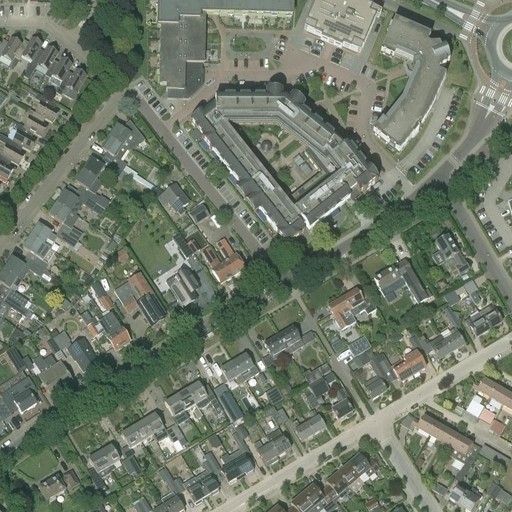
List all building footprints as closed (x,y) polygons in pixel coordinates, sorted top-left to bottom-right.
[(166,86),(166,88),(166,91),(167,91),(167,100),(177,101),(177,92),(183,92),(183,101),(188,101),(203,87),(203,71),(202,71),(202,65),(203,65),(205,15),(293,18),(293,0),(157,0),(157,27),(161,27),(159,85),(166,86)] [(378,13),(347,0),(316,0),(305,25),(309,27),(307,33),(322,40),(321,42),(340,50),(341,48),(356,54),(359,48),(362,50),(378,13)] [(414,31),(394,23),(391,27),(394,29),(392,32),(391,34),(389,33),(380,53),(389,57),(389,54),(408,62),(405,67),(407,72),(412,75),(401,102),(381,127),(378,125),(372,133),(389,147),(388,149),(393,152),(395,150),(399,154),(411,138),(412,139),(418,131),(417,131),(430,112),(441,86),(445,78),(442,77),(437,74),(439,71),(445,66),(445,64),(449,62),(443,47),(439,48),(438,47),(430,47),(430,48),(426,46),(430,38),(414,31)] [(0,46),(0,59),(1,57),(11,63),(14,59),(21,46),(11,40),(5,49),(0,46)] [(14,59),(19,62),(22,58),(32,63),(36,55),(37,55),(42,46),(32,40),(26,49),(21,46),(14,59)] [(28,81),(35,71),(37,66),(47,72),(49,71),(58,55),(47,49),(42,58),(37,55),(36,55),(32,63),(23,78),(28,81)] [(50,80),(48,83),(58,89),(62,82),(72,66),(62,60),(54,74),(49,71),(47,72),(45,77),(50,80)] [(76,95),(86,77),(76,71),(68,85),(62,82),(58,89),(59,89),(54,97),(58,99),(59,97),(61,97),(66,89),(76,95)] [(32,92),(29,97),(41,104),(35,114),(35,115),(36,115),(52,125),(58,114),(49,109),(52,103),(32,92)] [(289,246),(301,236),(300,235),(304,232),(302,230),(305,228),(308,233),(349,200),(348,199),(356,192),(359,195),(364,192),(364,193),(377,182),(376,182),(377,181),(340,137),(336,140),(335,140),(336,139),(301,111),(304,107),(292,97),(288,101),(285,99),(281,98),(281,92),(264,93),(265,99),(215,98),(215,104),(203,113),(202,112),(190,122),(202,138),(201,140),(211,152),(212,151),(239,185),(234,190),(255,215),(259,212),(286,246),(288,245),(289,246)] [(33,120),(36,115),(35,115),(35,114),(30,112),(27,117),(29,119),(23,129),(25,130),(41,139),(47,128),(33,120)] [(122,147),(128,151),(130,152),(144,142),(130,122),(124,127),(122,130),(117,127),(109,139),(122,147)] [(18,133),(12,143),(14,144),(30,153),(36,143),(22,135),(25,130),(23,129),(19,126),(16,131),(18,133)] [(0,143),(2,144),(0,147),(0,156),(2,158),(18,167),(24,157),(11,149),(14,144),(12,143),(1,137),(0,138),(0,143)] [(120,162),(128,151),(122,147),(109,139),(102,150),(107,153),(103,159),(123,172),(127,167),(120,162)] [(0,177),(7,182),(13,171),(0,163),(0,161),(2,158),(0,156),(0,177)] [(103,170),(118,180),(123,172),(103,159),(99,165),(91,160),(83,172),(96,180),(103,170)] [(154,168),(146,180),(155,186),(163,174),(154,168)] [(83,172),(76,184),(80,187),(76,193),(96,206),(104,211),(109,204),(101,198),(100,200),(95,196),(103,185),(96,180),(83,172)] [(175,187),(164,196),(158,188),(150,200),(154,205),(159,201),(164,207),(168,204),(176,214),(189,204),(175,187)] [(75,217),(82,206),(92,212),(96,206),(76,193),(72,199),(64,193),(57,205),(70,214),(75,217)] [(83,236),(72,229),(78,219),(75,217),(70,214),(57,205),(49,217),(63,226),(59,232),(78,244),(83,236)] [(189,216),(196,226),(208,218),(202,208),(189,216)] [(53,244),(53,245),(56,239),(73,250),(77,252),(80,246),(77,244),(78,244),(59,232),(56,238),(38,226),(30,238),(49,250),(53,244)] [(113,241),(118,245),(122,240),(116,236),(113,241)] [(186,261),(192,257),(194,256),(187,246),(185,247),(179,237),(169,244),(176,254),(180,252),(186,261)] [(43,262),(50,251),(49,250),(30,238),(23,249),(37,258),(33,264),(44,272),(48,265),(43,262)] [(466,263),(465,264),(463,264),(448,238),(436,245),(447,263),(445,264),(451,274),(456,272),(459,276),(470,270),(466,263)] [(185,243),(187,246),(194,256),(200,252),(191,239),(185,243)] [(224,241),(216,246),(226,262),(223,264),(232,278),(244,270),(235,257),(234,257),(224,241)] [(111,254),(112,253),(117,246),(114,244),(109,251),(108,252),(111,254)] [(209,249),(201,254),(212,271),(211,272),(220,286),(232,278),(223,264),(220,266),(209,249)] [(119,263),(128,257),(123,250),(114,255),(119,263)] [(29,270),(24,267),(12,259),(4,270),(22,282),(29,271),(39,278),(44,272),(33,264),(29,270)] [(418,307),(432,299),(428,292),(423,295),(405,264),(398,268),(399,271),(394,274),(392,271),(374,281),(375,282),(373,283),(376,288),(377,288),(377,289),(378,288),(381,293),(399,282),(402,280),(418,307)] [(0,276),(0,283),(11,291),(6,297),(25,309),(29,302),(15,293),(22,282),(4,270),(0,276)] [(178,286),(170,291),(177,302),(178,302),(183,308),(196,300),(192,293),(198,289),(186,270),(173,279),(175,281),(174,282),(176,285),(177,284),(178,286)] [(44,274),(41,279),(48,283),(51,278),(44,274)] [(165,314),(153,295),(151,296),(139,277),(114,293),(126,313),(137,306),(152,330),(164,322),(160,317),(165,314)] [(444,281),(438,284),(442,291),(448,287),(444,281)] [(98,284),(91,288),(97,297),(103,293),(98,284)] [(81,297),(75,292),(72,296),(78,301),(81,297)] [(365,292),(359,296),(357,292),(342,300),(350,314),(357,309),(360,314),(364,312),(367,317),(376,311),(365,292)] [(443,298),(450,309),(460,302),(453,292),(443,298)] [(108,313),(114,309),(103,293),(97,297),(100,301),(99,302),(106,313),(102,316),(122,347),(130,342),(121,329),(120,329),(112,316),(111,317),(108,313)] [(478,300),(475,295),(470,297),(469,298),(474,305),(477,303),(478,300)] [(27,318),(29,315),(30,313),(25,309),(6,297),(3,303),(0,301),(0,310),(1,309),(0,308),(0,307),(2,304),(26,319),(27,318)] [(341,332),(356,324),(342,300),(327,309),(341,332)] [(61,304),(59,307),(69,314),(76,304),(73,302),(71,306),(66,303),(61,304)] [(33,314),(36,309),(31,305),(28,310),(33,314)] [(496,313),(492,306),(478,315),(489,332),(502,324),(495,313),(496,313)] [(451,326),(457,322),(449,308),(443,312),(451,326)] [(102,316),(101,315),(87,323),(82,316),(80,317),(94,339),(104,333),(107,338),(105,339),(109,346),(111,346),(115,352),(122,347),(102,316)] [(464,323),(468,330),(469,329),(476,340),(489,332),(478,315),(464,323)] [(43,329),(37,333),(41,338),(47,334),(43,329)] [(278,338),(286,351),(293,347),(296,352),(304,348),(293,329),(278,338)] [(464,347),(458,336),(459,335),(456,330),(442,338),(445,344),(452,355),(464,347)] [(49,334),(53,340),(58,337),(54,331),(49,334)] [(311,332),(301,338),(305,346),(315,340),(311,332)] [(69,344),(70,343),(64,333),(53,340),(61,352),(66,349),(74,363),(75,362),(83,374),(98,364),(90,353),(91,352),(84,341),(72,348),(69,344)] [(286,351),(278,338),(264,347),(275,365),(282,360),(280,355),(286,351)] [(413,378),(426,370),(420,360),(427,356),(418,341),(417,341),(415,338),(408,342),(415,354),(403,361),(405,363),(412,377),(413,378)] [(442,338),(429,346),(427,341),(425,342),(423,338),(418,341),(420,346),(427,356),(433,352),(439,362),(452,355),(445,344),(442,338)] [(46,345),(54,357),(61,352),(53,340),(46,345)] [(344,350),(340,343),(332,348),(336,354),(344,350)] [(361,344),(349,351),(354,359),(371,350),(367,343),(362,346),(361,344)] [(21,362),(13,350),(6,354),(19,375),(26,371),(21,362)] [(373,402),(387,394),(382,385),(388,382),(378,365),(375,359),(374,359),(370,351),(361,357),(366,366),(368,364),(377,379),(363,387),(366,392),(373,402)] [(44,362),(61,389),(72,382),(60,364),(57,367),(51,357),(44,362)] [(233,365),(245,384),(259,376),(255,369),(253,370),(245,357),(233,365)] [(34,369),(27,358),(21,362),(26,371),(27,374),(34,369)] [(412,377),(405,363),(392,371),(385,360),(378,365),(388,382),(390,385),(398,381),(400,384),(412,377)] [(61,389),(44,362),(37,367),(42,376),(39,378),(50,396),(61,389)] [(327,364),(317,369),(320,377),(330,372),(327,364)] [(224,387),(228,385),(234,381),(238,388),(245,384),(233,365),(220,372),(223,376),(219,378),(224,387)] [(303,380),(307,386),(321,378),(320,378),(318,373),(317,372),(303,380)] [(9,390),(26,380),(22,373),(5,384),(9,390)] [(327,385),(336,380),(333,374),(324,379),(327,385)] [(262,385),(266,383),(262,376),(258,378),(262,385)] [(21,415),(36,405),(29,394),(34,391),(27,380),(18,386),(24,396),(14,403),(21,415)] [(490,400),(497,387),(485,380),(481,387),(476,384),(473,389),(490,400)] [(324,386),(321,381),(308,389),(314,399),(318,396),(315,391),(324,386)] [(288,384),(283,387),(284,389),(289,398),(294,395),(288,384)] [(209,404),(207,400),(198,386),(187,392),(196,407),(198,410),(202,410),(206,408),(209,404),(210,404),(217,417),(223,413),(215,400),(209,404)] [(502,406),(509,394),(497,387),(490,400),(502,406)] [(277,391),(273,394),(278,403),(283,400),(277,391)] [(185,413),(196,407),(187,392),(176,399),(185,413)] [(339,422),(346,418),(347,420),(349,420),(353,418),(353,416),(352,415),(353,414),(346,403),(348,402),(342,392),(334,397),(340,407),(332,411),(339,422)] [(229,394),(219,400),(235,425),(245,419),(229,394)] [(511,412),(511,395),(509,394),(502,406),(511,412)] [(305,399),(312,411),(318,407),(311,395),(305,399)] [(185,413),(176,399),(165,405),(174,420),(185,413)] [(12,415),(9,411),(2,400),(0,401),(0,418),(2,421),(12,415)] [(484,409),(480,406),(477,405),(472,402),(467,412),(466,413),(478,419),(484,409)] [(276,413),(273,408),(259,416),(262,421),(271,417),(277,428),(283,425),(276,413)] [(283,425),(288,422),(282,410),(276,413),(283,425)] [(484,421),(489,413),(484,410),(479,419),(484,421)] [(198,421),(202,418),(198,411),(193,413),(198,421)] [(314,412),(308,415),(313,422),(307,426),(314,438),(326,431),(318,419),(314,412)] [(143,423),(152,438),(163,432),(154,417),(143,423)] [(412,433),(415,428),(430,437),(437,425),(424,418),(421,424),(414,420),(411,426),(409,431),(412,433)] [(494,421),(489,430),(499,436),(504,426),(494,421)] [(296,422),(291,426),(302,445),(314,438),(307,426),(301,430),(296,422)] [(132,430),(141,445),(152,438),(143,423),(132,430)] [(438,450),(449,432),(437,425),(430,437),(437,441),(433,448),(438,451),(439,450),(438,450)] [(237,429),(237,430),(236,431),(242,442),(248,438),(242,426),(237,429)] [(171,430),(179,442),(183,440),(184,439),(176,427),(171,430)] [(237,430),(237,429),(234,430),(237,436),(232,439),(243,458),(249,454),(242,442),(236,431),(237,430)] [(141,445),(132,430),(121,436),(130,451),(141,445)] [(179,442),(171,430),(166,433),(173,445),(179,442)] [(284,439),(283,439),(278,432),(272,435),(266,439),(271,446),(278,459),(291,451),(284,439)] [(454,451),(461,439),(449,432),(438,450),(439,450),(444,453),(447,447),(454,451)] [(213,450),(221,446),(216,435),(207,439),(213,450)] [(455,461),(460,454),(466,457),(473,446),(461,439),(454,451),(450,458),(455,461)] [(154,442),(150,444),(154,452),(153,452),(157,459),(162,456),(158,450),(159,449),(154,442)] [(259,443),(253,447),(265,467),(278,459),(271,446),(263,451),(259,443)] [(483,460),(489,449),(484,446),(478,457),(483,460)] [(111,473),(115,470),(113,467),(120,463),(111,448),(99,455),(110,473),(111,473)] [(489,449),(483,460),(488,463),(494,452),(489,449)] [(494,452),(488,463),(493,466),(500,455),(494,452)] [(213,459),(210,454),(204,458),(207,463),(213,459)] [(111,474),(111,473),(110,473),(99,455),(88,461),(97,476),(104,473),(107,477),(111,474)] [(500,455),(493,466),(498,469),(505,458),(500,455)] [(143,475),(132,457),(127,460),(138,478),(143,475)] [(359,457),(348,467),(363,484),(379,471),(371,461),(366,465),(359,457)] [(471,467),(476,460),(470,457),(466,464),(455,481),(460,485),(472,467),(471,467)] [(505,458),(498,469),(504,472),(510,461),(505,458)] [(213,459),(207,463),(214,475),(220,471),(213,459)] [(233,466),(240,478),(245,476),(246,478),(253,473),(245,459),(233,466)] [(121,463),(129,477),(134,473),(137,478),(138,478),(127,460),(121,463)] [(418,461),(415,467),(420,470),(423,464),(418,461)] [(219,494),(211,480),(209,478),(214,475),(207,463),(201,466),(206,474),(195,481),(206,499),(210,496),(212,498),(219,494)] [(240,478),(233,466),(221,474),(229,488),(237,483),(236,481),(240,478)] [(364,486),(363,484),(348,467),(337,476),(353,495),(364,486)] [(182,511),(175,499),(180,495),(173,483),(165,470),(157,475),(164,485),(165,484),(172,495),(161,502),(166,511),(182,511)] [(65,492),(63,489),(68,485),(71,490),(78,486),(71,473),(63,478),(64,479),(59,482),(57,479),(38,490),(46,504),(48,502),(49,503),(55,500),(54,498),(65,492)] [(337,476),(327,485),(329,488),(324,492),(332,501),(333,501),(336,505),(336,504),(340,499),(341,501),(346,497),(350,500),(354,496),(353,495),(337,476)] [(179,480),(173,483),(180,495),(185,492),(195,508),(203,504),(201,502),(206,499),(195,481),(184,488),(179,480)] [(93,484),(101,497),(106,494),(98,481),(93,484)] [(492,484),(485,494),(491,498),(497,488),(492,484)] [(332,501),(324,492),(320,496),(312,487),(301,497),(314,511),(320,511),(323,511),(334,511),(339,508),(336,504),(336,505),(333,501),(332,501)] [(450,500),(461,507),(469,495),(469,494),(458,487),(450,500)] [(496,501),(502,491),(497,488),(491,498),(496,501)] [(448,492),(441,489),(437,495),(444,499),(448,492)] [(467,511),(473,511),(480,502),(483,498),(477,495),(478,493),(472,490),(469,494),(469,495),(461,507),(467,511)] [(290,511),(314,511),(301,497),(290,506),(293,509),(290,511)] [(151,511),(145,500),(138,504),(143,511),(151,511)] [(364,506),(367,511),(371,511),(379,508),(374,500),(364,506)] [(154,506),(158,511),(156,511),(166,511),(161,502),(154,506)]
